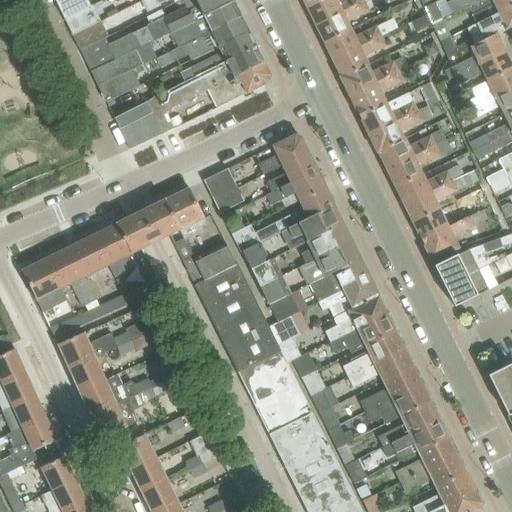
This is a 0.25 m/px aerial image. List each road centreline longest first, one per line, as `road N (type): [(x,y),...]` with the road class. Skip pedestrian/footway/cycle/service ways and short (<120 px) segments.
road 1 (residential): [(290,511),(129,183)]
road 2 (unclassified): [(446,352),(320,93)]
road 3 (residential): [(120,511),(0,262)]
road 4 (unclassified): [(129,183),(320,93)]
road 5 (unclassified): [(129,183),(35,0)]
road 6 (unclassified): [(511,482),(446,352)]
road 7 (unclassified): [(0,240),(129,183)]
